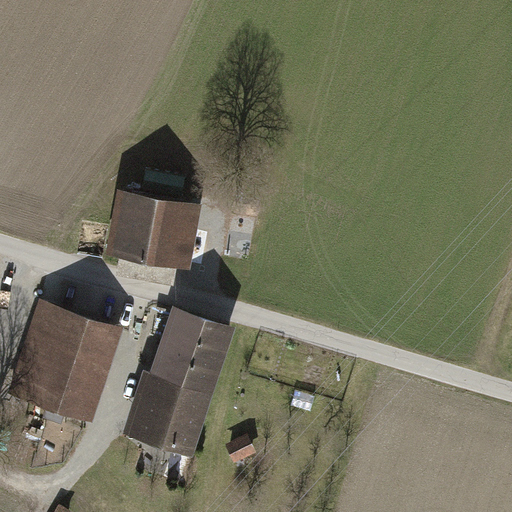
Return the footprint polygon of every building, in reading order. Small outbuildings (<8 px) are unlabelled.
[(118,186),(109,249),(190,262),(200,198),(118,186)] [(96,417),(125,328),(42,301),(13,390),(96,417)] [(174,305),(154,369),(218,389),(238,325),(174,305)] [(198,455),(218,389),(154,369),(133,435),(198,455)] [(72,511),(58,503),(53,511),(72,511)]
